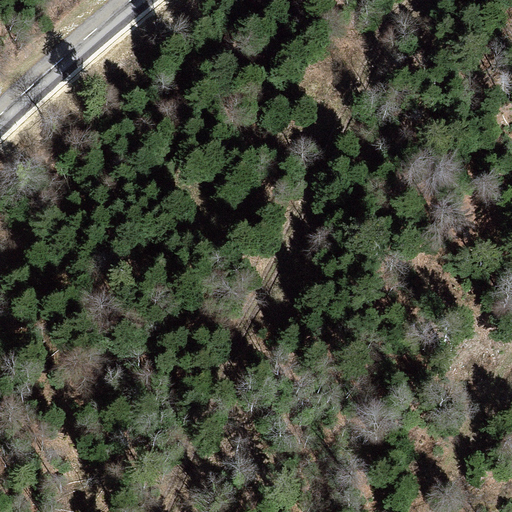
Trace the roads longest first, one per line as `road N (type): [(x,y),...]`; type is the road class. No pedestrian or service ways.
road 1 (track): [(423,0),(307,204),(151,511)]
road 2 (track): [(427,511),(511,352)]
road 3 (secondary): [(0,114),(131,0)]
